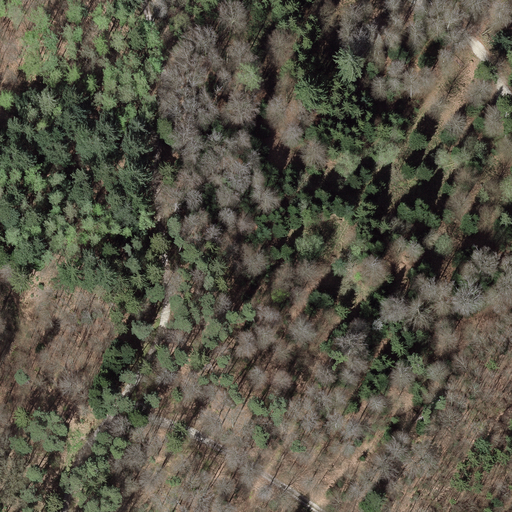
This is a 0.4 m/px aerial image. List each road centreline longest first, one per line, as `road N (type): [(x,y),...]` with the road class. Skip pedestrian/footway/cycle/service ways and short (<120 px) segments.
road 1 (track): [(148,0),(164,72),(155,179),(166,298),(152,350),(78,456),(63,511)]
road 2 (track): [(121,397),(323,511)]
